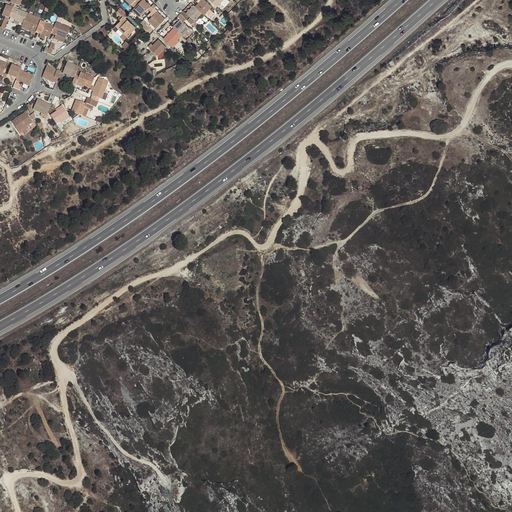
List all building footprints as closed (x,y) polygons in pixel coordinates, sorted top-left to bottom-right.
[(145,0),(141,0),(132,10),(139,17),(148,8),(151,5),(145,0)] [(204,16),(207,13),(212,8),(204,0),(202,0),(200,3),(199,2),(195,7),(201,13),(204,16)] [(154,9),(157,6),(154,3),(151,6),(148,9),(151,12),(154,9)] [(9,17),(13,8),(6,5),(1,15),(5,17),(8,18),(9,17)] [(186,13),(183,11),(181,14),(186,19),(195,28),(198,25),(195,23),(193,21),(197,17),(201,13),(195,7),(194,6),(189,10),(188,9),(187,10),(188,11),(186,13)] [(27,14),(27,13),(13,7),(13,8),(9,17),(15,19),(14,20),(23,24),(27,14)] [(126,18),(129,15),(121,7),(117,11),(119,13),(122,17),(121,18),(120,16),(118,18),(120,21),(114,27),(118,30),(119,29),(120,27),(125,32),(123,33),(127,37),(136,28),(126,18)] [(212,8),(207,13),(210,16),(215,10),(212,8)] [(156,28),(165,19),(157,11),(152,16),(148,20),(156,28)] [(30,34),(34,36),(35,32),(40,22),(40,19),(27,14),(23,24),(21,28),(31,32),(30,34)] [(181,19),(173,27),(174,28),(182,35),(185,38),(193,30),(192,28),(191,29),(183,22),(186,19),(181,14),(178,17),(181,19)] [(45,36),(49,38),(51,33),(53,27),(40,22),(35,32),(40,35),(41,33),(45,35),(45,36)] [(70,28),(55,22),(53,27),(51,33),(56,35),(65,39),(70,28)] [(174,28),(164,39),(172,46),(178,39),(182,35),(174,28)] [(157,56),(163,50),(166,47),(158,39),(149,48),(157,56)] [(172,46),(173,48),(180,41),(178,39),(172,46)] [(167,53),(163,50),(157,56),(161,59),(167,53)] [(75,76),(78,67),(67,63),(62,73),(67,75),(67,73),(71,75),(71,76),(74,78),(75,76)] [(20,70),(21,67),(17,65),(17,66),(16,67),(11,65),(7,75),(16,78),(20,70)] [(56,83),(60,72),(57,71),(56,72),(51,70),(52,69),(46,67),(42,77),(56,83)] [(16,78),(16,80),(23,83),(30,86),(34,76),(20,70),(16,78)] [(90,88),(94,78),(80,72),(79,77),(75,76),(74,78),(72,83),(76,85),(77,83),(84,86),(90,88)] [(102,99),(104,92),(107,86),(97,81),(91,95),(101,100),(102,99)] [(47,116),(50,106),(45,104),(45,103),(37,99),(33,110),(41,113),(47,116)] [(71,111),(81,115),(86,104),(76,100),(71,111)] [(50,116),(56,124),(61,121),(68,116),(69,115),(62,107),(56,111),(50,116)] [(19,132),(26,127),(32,123),(25,113),(11,122),(19,132)]
